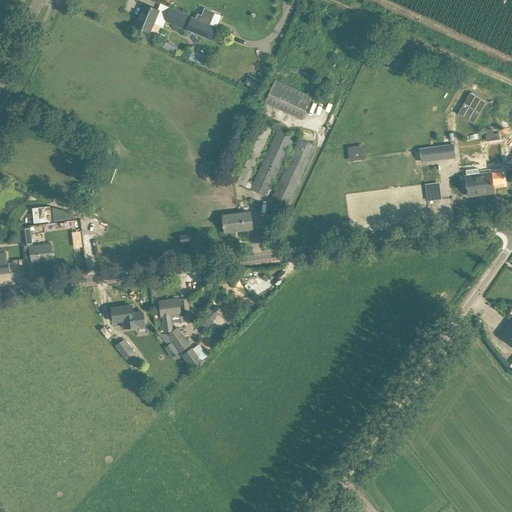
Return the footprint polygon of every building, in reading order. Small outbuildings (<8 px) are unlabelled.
[(139,18),(135,26),(144,30),(149,32),(153,22),(163,26),(166,21),(183,28),(188,15),(170,7),(167,14),(158,10),(154,8),(144,4),(144,5),(145,5),(140,18),(139,18)] [(192,18),(188,29),(212,39),(216,28),(222,16),(214,13),(205,9),(202,16),(198,14),(196,20),(193,18),(192,18)] [(193,49),(188,59),(203,66),(207,55),(193,49)] [(312,96),(288,85),(276,79),(265,102),(302,119),(312,96)] [(470,93),(458,114),(474,123),(486,102),(470,93)] [(258,119),(229,178),(244,186),(273,126),(258,119)] [(486,141),(500,139),(499,133),(494,134),(493,129),(486,130),(487,135),(486,135),(486,141)] [(279,130),(251,189),(265,195),(293,137),(279,130)] [(300,139),(272,198),(286,205),(315,145),(300,139)] [(363,145),(348,147),(350,161),(365,159),(363,145)] [(421,149),(423,161),(454,157),(452,145),(421,149)] [(464,185),(464,186),(464,187),(464,188),(465,190),(466,191),(468,191),(468,196),(478,195),(478,193),(483,192),(484,194),(494,193),(492,177),(491,173),(479,174),(479,168),(466,170),(466,176),(466,182),(465,182),(464,183),(464,185)] [(438,181),(424,183),(427,201),(440,199),(438,181)] [(64,211),(51,208),(53,221),(64,220),(64,211)] [(253,228),(252,218),(251,213),(223,217),(225,232),(225,230),(237,228),(238,230),(253,228)] [(19,230),(21,245),(31,244),(29,229),(19,230)] [(180,236),(181,243),(192,241),(191,234),(180,236)] [(53,260),(52,250),(51,244),(30,247),(32,263),(53,260)] [(9,261),(7,262),(6,253),(0,253),(0,273),(10,272),(10,271),(9,261)] [(182,323),(180,309),(179,299),(160,302),(162,316),(163,316),(164,322),(163,322),(164,332),(172,330),(171,324),(182,323)] [(113,308),(112,308),(114,322),(124,320),(125,328),(138,326),(138,324),(144,323),(144,325),(145,325),(143,312),(133,313),(132,305),(118,307),(118,308),(113,309),(113,308)] [(213,308),(200,321),(203,324),(202,324),(207,329),(214,322),(212,320),(218,313),(216,311),(213,308)] [(511,320),(500,337),(511,345),(511,320)] [(177,328),(171,332),(168,334),(172,340),(180,351),(188,345),(177,328)] [(168,334),(161,334),(167,344),(172,340),(168,334)] [(138,359),(134,352),(125,340),(117,345),(126,358),(131,364),(138,359)] [(193,348),(183,355),(193,369),(199,365),(203,362),(200,359),(193,348)]
